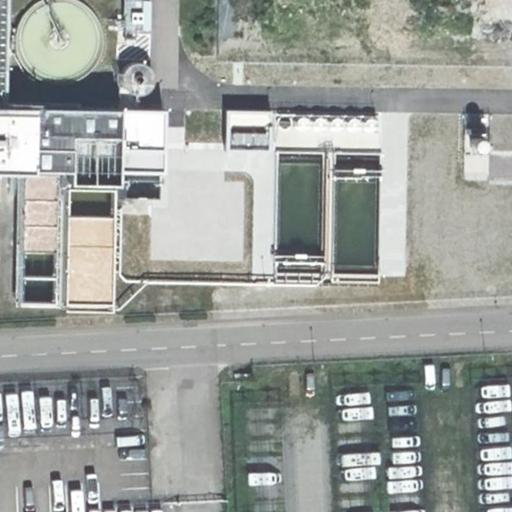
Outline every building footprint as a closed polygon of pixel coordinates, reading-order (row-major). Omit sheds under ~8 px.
[(31,0),(24,5),(16,15),(11,27),(10,39),(12,52),(18,63),(27,73),(38,79),(51,82),(63,82),(76,78),(86,70),(94,60),(99,49),(100,36),(98,23),(92,12),(83,2),(79,0),(31,0)] [(29,105),(29,165),(29,166),(65,167),(65,180),(114,181),(114,106),(29,105)] [(365,148),(365,151),(384,151),(382,106),(341,108),(342,149),(365,148)] [(271,110),(227,110),(227,139),(271,138),(271,110)] [(276,149),(276,267),(387,267),(387,232),(368,232),(368,228),(348,228),(347,220),(335,220),(335,198),(305,198),(304,149),(276,149)] [(14,165),(14,173),(20,173),(18,303),(112,304),(114,181),(65,180),(65,167),(29,166),(29,165),(14,165)]
